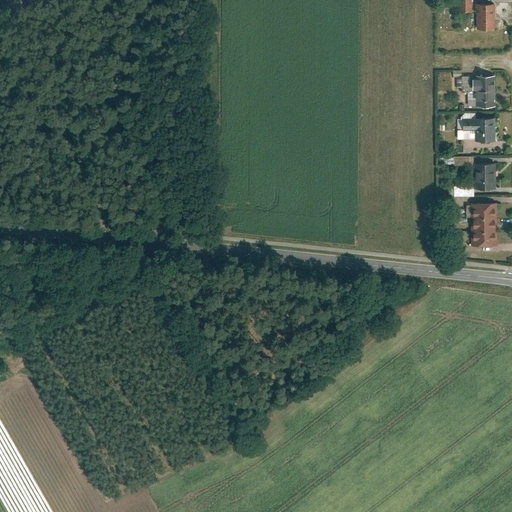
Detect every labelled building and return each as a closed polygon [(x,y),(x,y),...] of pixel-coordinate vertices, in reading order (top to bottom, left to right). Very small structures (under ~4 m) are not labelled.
[(471,0),(459,0),(460,10),(471,10),(471,0)] [(494,3),(477,4),(477,28),(494,28),(494,3)] [(494,74),(475,74),(475,77),(469,77),(469,88),(475,88),(475,105),(495,105),(494,74)] [(494,117),(463,117),(463,129),(475,129),(475,139),(494,139),(494,117)] [(474,155),(454,156),(454,168),(474,168),(474,162),(474,155)] [(494,162),(474,162),(474,168),(474,186),(495,186),(494,162)] [(454,185),(454,194),(473,194),(473,185),(454,185)] [(495,201),(470,201),(470,215),(495,215),(495,201)] [(495,215),(470,215),(470,230),(495,229),(495,215)] [(495,229),(470,230),(470,243),(495,243),(495,229)]
